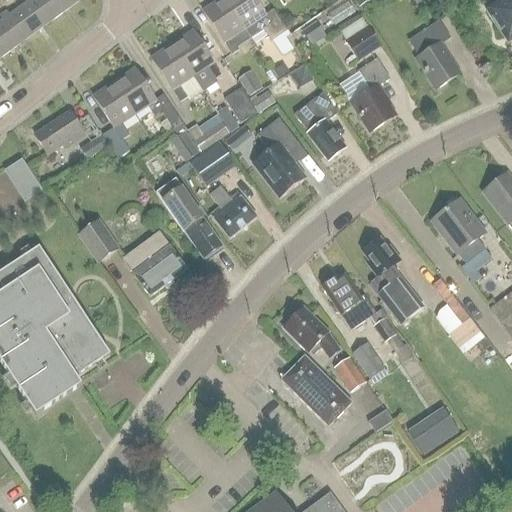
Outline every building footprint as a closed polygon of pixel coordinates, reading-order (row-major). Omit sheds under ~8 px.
[(53,23),(35,0),(27,0),(29,4),(9,18),(27,42),(53,23)] [(35,0),(53,23),(79,4),(76,0),(35,0)] [(245,32),(224,0),(222,0),(203,13),(232,58),(240,52),(232,40),(245,32)] [(253,0),(224,0),(245,32),(251,41),(264,32),(271,44),(288,33),(273,11),(265,17),(253,0)] [(347,0),(345,0),(325,14),(332,24),(354,10),(347,0)] [(370,1),(368,0),(351,0),(358,9),(370,1)] [(511,0),(500,0),(488,8),(510,42),(511,40),(511,0)] [(0,24),(0,59),(1,61),(27,42),(9,18),(6,15),(0,19),(0,20),(2,24),(0,24)] [(347,44),(359,64),(381,49),(369,30),(362,19),(340,34),(347,44)] [(416,62),(435,92),(459,77),(440,48),(450,41),(438,23),(423,33),(407,44),(418,61),(416,62)] [(192,79),(201,93),(215,84),(214,82),(220,77),(192,34),(172,47),(192,79)] [(187,100),(190,100),(201,93),(192,79),(172,47),(150,61),(171,93),(179,105),(187,100)] [(352,106),(371,136),(395,120),(389,109),(391,108),(379,89),(390,81),(377,62),(357,75),(370,94),(352,106)] [(288,74),(282,66),(272,72),(278,80),(288,74)] [(113,86),(134,118),(148,109),(156,120),(162,116),(171,131),(181,125),(163,98),(155,103),(134,72),(113,86)] [(261,90),(250,73),(237,81),(248,99),(261,90)] [(122,126),(134,118),(113,86),(93,99),(114,131),(104,137),(120,160),(130,153),(123,142),(129,138),(122,126)] [(241,90),(224,101),(240,126),(257,114),(241,90)] [(274,104),(267,92),(250,103),(258,115),(274,104)] [(307,137),(329,164),(346,150),(326,125),(337,116),(322,96),(294,118),(308,136),(307,137)] [(69,115),(34,138),(47,158),(60,149),(63,153),(84,139),(69,115)] [(288,157),(301,147),(280,120),(258,137),(270,153),(253,165),(280,201),(306,181),(288,157)] [(228,136),(221,124),(202,137),(195,126),(186,133),(200,154),(228,136)] [(172,143),(186,163),(198,155),(184,135),(172,143)] [(79,151),(87,163),(109,149),(101,137),(79,151)] [(203,158),(190,167),(202,183),(214,175),(203,158)] [(19,159),(0,169),(18,202),(37,191),(19,159)] [(511,181),(507,175),(484,193),(509,226),(511,223),(511,181)] [(175,181),(155,195),(183,234),(183,233),(203,261),(222,248),(175,181)] [(211,216),(230,241),(257,220),(237,196),(231,201),(221,188),(211,196),(220,209),(211,216)] [(458,204),(433,223),(465,266),(484,253),(476,243),(483,237),(458,204)] [(99,266),(119,251),(98,224),(78,239),(99,266)] [(126,267),(131,273),(133,273),(135,276),(134,277),(150,299),(187,272),(170,250),(159,236),(124,262),(126,265),(126,267)] [(368,266),(384,287),(391,281),(395,287),(401,283),(404,286),(409,282),(397,266),(401,263),(391,250),(388,252),(380,241),(363,254),(370,264),(368,266)] [(80,389),(74,379),(107,357),(38,253),(0,278),(0,366),(35,419),(80,389)] [(467,279),(472,286),(474,285),(481,280),(476,273),(467,279)] [(336,280),(321,290),(333,307),(332,311),(335,314),(338,315),(340,317),(350,332),(368,320),(375,315),(374,315),(365,300),(361,303),(359,300),(343,277),(340,279),(336,281),(336,280)] [(445,336),(466,320),(438,284),(417,301),(445,336)] [(511,294),(491,310),(511,337),(511,294)] [(302,312),(284,330),(313,359),(321,351),(328,362),(340,354),(328,336),(329,335),(318,325),(317,326),(302,312)] [(384,320),(373,328),(384,344),(387,342),(395,337),(384,320)] [(394,353),(402,348),(395,337),(393,338),(387,342),(394,353)] [(367,346),(352,356),(369,380),(384,370),(367,346)] [(303,358),(279,383),(327,429),(351,405),(303,358)] [(348,361),(334,371),(351,396),(365,386),(348,361)] [(458,433),(442,410),(407,433),(423,457),(458,433)] [(387,413),(369,424),(375,434),(393,422),(387,413)] [(340,511),(330,498),(310,511),(288,511),(276,495),(252,511),(340,511)]
